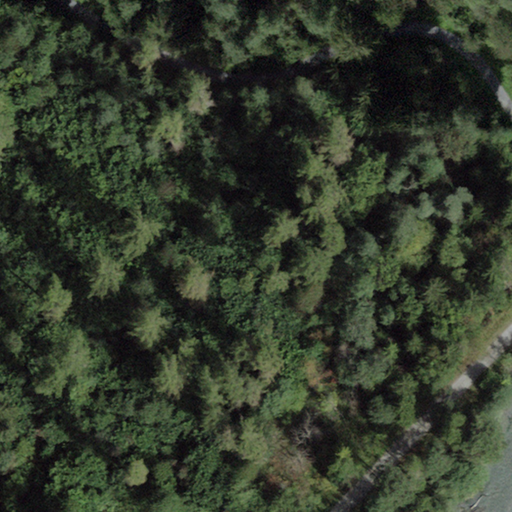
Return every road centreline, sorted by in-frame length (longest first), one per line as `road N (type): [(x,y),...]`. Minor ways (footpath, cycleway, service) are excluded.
road 1 (track): [(64,0),(178,68),(239,78),(280,78),(388,32),(440,37),(489,86),(511,126)]
road 2 (track): [(342,511),(390,448),(511,325)]
